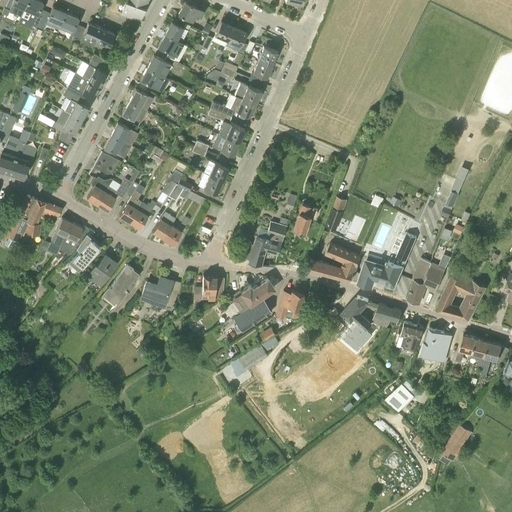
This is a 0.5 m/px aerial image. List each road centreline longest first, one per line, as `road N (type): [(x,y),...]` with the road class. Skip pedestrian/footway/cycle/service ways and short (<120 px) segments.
road 1 (tertiary): [(511,335),(319,277),(212,258)]
road 2 (residential): [(212,258),(303,37)]
road 3 (residential): [(57,194),(162,0)]
road 4 (tertiary): [(212,258),(156,251),(57,194)]
road 5 (track): [(270,398),(266,365),(284,339),(351,286)]
road 6 (track): [(207,412),(238,393),(270,398),(263,421),(291,460)]
